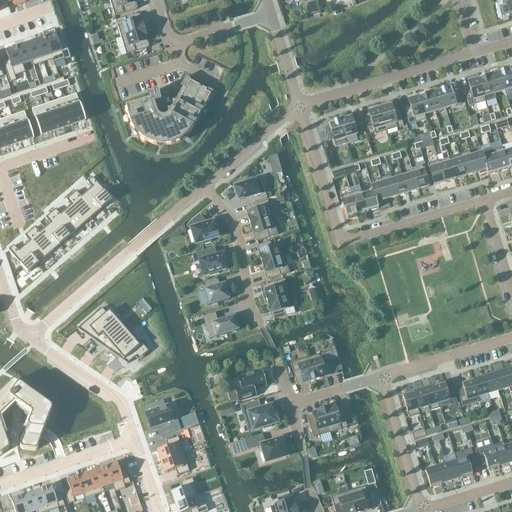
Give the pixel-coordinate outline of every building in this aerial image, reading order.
[(134,0),(109,0),(115,17),(137,10),(135,4),(134,1),(135,0),(134,0)] [(511,0),(500,0),(501,2),(498,2),(498,6),(501,6),(502,11),(498,11),(501,21),(503,20),(503,21),(508,20),(508,19),(511,17),(511,0)] [(138,14),(116,21),(121,38),(144,31),(142,23),(141,23),(140,20),(138,14)] [(144,31),(121,38),(126,55),(148,48),(146,42),(147,42),(146,39),(146,38),(144,31)] [(56,34),(45,38),(53,60),(54,63),(64,60),(64,61),(71,59),(65,42),(59,44),(56,34)] [(45,38),(36,41),(43,64),(53,60),(45,38)] [(36,41),(26,45),(32,62),(33,67),(43,64),(36,41)] [(26,45),(16,48),(22,66),(23,65),(32,62),(26,45)] [(9,61),(3,63),(10,83),(16,81),(15,77),(25,73),(23,65),(22,66),(16,48),(6,52),(9,61)] [(220,78),(225,68),(221,66),(215,76),(220,78)] [(505,91),(506,96),(511,94),(511,75),(511,76),(510,70),(500,73),(505,91)] [(505,91),(500,73),(490,76),(489,76),(495,94),(505,91)] [(489,76),(479,79),(484,98),(485,97),(486,102),(496,99),(495,94),(489,76)] [(149,100),(126,107),(128,116),(131,115),(133,121),(130,121),(135,131),(137,130),(141,134),(138,136),(140,137),(141,138),(141,139),(142,139),(143,140),(144,141),(146,142),(150,144),(155,145),(159,146),(164,146),(168,146),(173,145),(174,144),(175,144),(176,143),(178,143),(179,142),(181,141),(182,140),(181,138),(185,135),(187,137),(193,128),(191,126),(193,121),(196,123),(200,114),(199,113),(200,110),(202,111),(211,95),(206,93),(207,91),(190,82),(191,81),(185,78),(180,87),(186,90),(171,117),(171,118),(170,120),(161,122),(155,119),(153,113),(151,106),(158,104),(159,107),(167,105),(164,95),(159,96),(158,92),(148,95),(149,100)] [(464,90),(469,107),(475,105),(475,106),(486,102),(485,97),(484,98),(479,79),(478,79),(478,80),(468,83),(470,89),(464,90)] [(451,88),(440,91),(445,109),(456,106),(462,104),(458,92),(452,94),(451,88)] [(445,109),(440,91),(430,94),(429,94),(435,112),(445,109)] [(435,112),(429,94),(419,97),(425,116),(435,112)] [(76,95),(65,98),(74,125),(85,121),(76,95)] [(425,116),(419,97),(419,98),(409,101),(410,107),(404,108),(409,125),(415,123),(426,120),(425,116)] [(65,98),(54,102),(63,129),(74,125),(65,98)] [(54,102),(43,106),(52,132),(63,129),(54,102)] [(379,107),(386,132),(398,128),(404,126),(398,107),(392,109),(391,106),(386,107),(386,105),(379,107)] [(43,106),(32,110),(41,136),(52,132),(43,106)] [(375,135),(386,132),(379,107),(372,109),(373,111),(368,113),(369,116),(364,118),(367,130),(373,128),(375,135)] [(24,112),(12,117),(21,143),(33,139),(24,112)] [(12,117),(1,120),(10,147),(21,143),(12,117)] [(347,144),(358,141),(356,133),(361,132),(358,120),(352,121),(351,118),(346,119),(346,117),(339,119),(345,139),(346,144),(347,144)] [(329,128),(323,130),(327,142),(333,140),(335,147),(346,144),(345,139),(339,119),(332,121),(333,123),(328,125),(329,128)] [(1,120),(0,120),(0,150),(10,147),(1,120)] [(509,127),(507,121),(495,124),(497,131),(509,127)] [(498,173),(509,170),(504,153),(502,148),(492,152),(493,156),(498,173)] [(466,176),(476,173),(471,157),(470,152),(459,155),(460,160),(461,160),(466,176)] [(482,155),(483,159),(487,173),(488,176),(498,173),(493,156),(492,152),(482,155)] [(480,175),(487,173),(483,159),(482,155),(481,154),(471,157),(476,173),(479,172),(480,175)] [(278,161),(276,155),(273,156),(269,157),(271,164),(278,161)] [(450,163),(455,180),(466,176),(461,160),(460,160),(450,163)] [(440,166),(439,161),(428,165),(434,186),(445,183),(440,166)] [(445,183),(455,180),(450,163),(440,166),(445,183)] [(354,167),(344,170),(346,176),(356,173),(354,167)] [(344,170),(332,173),(334,180),(346,176),(344,170)] [(424,171),(413,174),(418,191),(428,188),(424,171)] [(413,174),(402,177),(407,194),(418,191),(413,174)] [(387,200),(397,197),(393,184),(392,181),(391,176),(380,179),(382,184),(387,200)] [(397,197),(407,194),(402,177),(392,181),(393,184),(397,197)] [(92,188),(86,192),(100,208),(101,209),(102,209),(101,208),(104,205),(105,206),(112,200),(92,178),(87,182),(92,188)] [(261,180),(255,181),(234,188),(237,197),(238,197),(239,201),(253,197),(254,202),(267,199),(265,193),(261,180)] [(373,192),(376,203),(387,200),(382,184),(381,184),(371,187),(373,193),(373,192)] [(351,194),(358,215),(368,212),(363,196),(363,195),(362,191),(351,194)] [(76,192),(71,196),(91,218),(97,213),(96,212),(100,208),(86,192),(81,197),(76,192)] [(363,195),(363,196),(368,212),(378,209),(376,203),(373,192),(373,193),(363,195)] [(358,215),(351,194),(340,197),(347,218),(348,218),(349,220),(357,218),(357,216),(358,215)] [(71,206),(66,211),(79,226),(84,223),(84,224),(91,218),(71,196),(66,200),(71,206)] [(285,196),(272,198),(274,207),(286,204),(285,196)] [(268,201),(246,207),(248,213),(247,214),(248,217),(250,225),(273,218),(268,201)] [(55,210),(50,214),(70,236),(76,231),(75,230),(79,227),(80,228),(80,227),(79,226),(66,211),(60,216),(55,210)] [(50,224),(45,229),(58,245),(59,246),(60,245),(59,244),(63,241),(64,242),(70,236),(50,214),(46,218),(50,224)] [(199,216),(187,226),(190,230),(191,230),(196,244),(201,243),(202,245),(211,243),(210,240),(220,237),(217,228),(215,229),(213,222),(206,225),(199,216)] [(278,235),(273,218),(250,225),(253,233),(253,232),(254,236),(255,236),(256,242),(278,235)] [(34,228),(29,232),(49,255),(55,249),(54,248),(58,245),(45,229),(39,234),(34,228)] [(30,242),(24,247),(38,263),(38,262),(42,259),(43,260),(49,255),(29,232),(25,236),(30,242)] [(270,242),(258,246),(259,251),(259,252),(260,255),(259,255),(262,263),(280,258),(276,246),(272,248),(270,242)] [(13,246),(8,251),(28,273),(34,267),(33,266),(37,263),(38,264),(39,263),(38,262),(38,263),(24,247),(18,252),(13,246)] [(192,255),(194,263),(199,262),(204,277),(209,275),(210,277),(219,274),(218,272),(227,270),(225,263),(226,262),(224,254),(213,257),(211,249),(192,255)] [(264,271),(265,271),(266,274),(268,280),(290,273),(285,256),(280,258),(262,263),(264,271)] [(207,289),(204,290),(209,306),(230,300),(225,283),(219,285),(217,279),(205,282),(207,289)] [(285,279),(263,286),(265,292),(266,295),(265,295),(268,303),(291,296),(285,279)] [(268,303),(270,311),(271,314),(272,314),(274,320),(286,316),(296,313),(294,308),(291,296),(268,303)] [(142,299),(137,304),(142,309),(147,305),(142,299)] [(91,319),(82,327),(92,338),(91,338),(94,342),(98,338),(117,321),(109,312),(106,314),(105,315),(103,312),(104,312),(101,309),(90,318),(91,319)] [(239,331),(235,316),(218,321),(215,314),(203,317),(207,331),(214,329),(216,338),(239,331)] [(117,321),(98,338),(106,348),(109,352),(113,348),(114,348),(113,347),(129,334),(128,334),(120,323),(117,321)] [(114,348),(113,348),(127,365),(135,358),(138,355),(137,354),(143,348),(132,335),(133,334),(131,332),(128,334),(129,334),(113,347),(114,348)] [(337,373),(334,361),(328,362),(322,364),(319,355),(308,358),(315,381),(322,379),(322,378),(326,377),(332,375),(337,373)] [(315,381),(308,358),(291,363),(297,385),(303,383),(303,384),(307,383),(315,381)] [(266,387),(261,371),(238,378),(241,388),(235,390),(239,403),(256,397),(254,391),(266,387)] [(504,372),(493,375),(498,392),(509,389),(504,372)] [(493,375),(483,378),(488,395),(498,392),(493,375)] [(473,381),(472,381),(478,398),(488,395),(483,378),(473,381)] [(462,387),(456,388),(462,408),(479,403),(478,398),(472,381),(462,384),(462,387)] [(0,394),(0,450),(20,444),(37,450),(52,411),(51,409),(14,383),(12,383),(0,394)] [(433,387),(434,387),(440,409),(451,406),(457,404),(451,385),(445,387),(444,384),(433,387)] [(434,387),(423,390),(428,407),(430,412),(440,409),(434,387)] [(423,390),(414,393),(419,410),(428,407),(423,390)] [(409,418),(420,415),(419,410),(414,393),(402,396),(409,418)] [(152,412),(146,414),(149,423),(148,423),(150,430),(158,427),(162,436),(176,431),(168,407),(165,408),(163,401),(149,406),(152,412)] [(261,409),(258,401),(240,407),(243,416),(248,414),(253,431),(263,428),(263,430),(271,428),(271,426),(277,424),(276,421),(278,421),(276,414),(274,414),(271,406),(261,409)] [(331,408),(324,410),(330,433),(348,428),(341,406),(335,408),(335,407),(331,408)] [(313,415),(307,417),(313,438),(330,433),(324,410),(316,413),(312,414),(313,415)] [(199,428),(193,430),(198,443),(204,441),(199,428)] [(426,436),(424,430),(412,434),(414,440),(426,437),(426,436)] [(261,447),(266,463),(287,457),(282,440),(265,445),(262,435),(245,440),(248,450),(261,447)] [(168,448),(157,451),(161,463),(184,455),(178,438),(166,442),(168,448)] [(429,446),(427,440),(415,443),(417,450),(429,446)] [(504,448),(503,443),(492,446),(499,468),(499,467),(509,464),(504,448)] [(499,468),(492,446),(476,451),(480,467),(486,465),(488,471),(499,468),(499,467),(499,468)] [(469,466),(475,464),(471,449),(454,454),(457,462),(462,479),(472,476),(469,466)] [(184,455),(161,463),(165,474),(175,470),(177,476),(189,472),(187,466),(188,466),(184,455)] [(462,479),(457,462),(446,465),(451,482),(461,479),(462,479)] [(117,464),(106,467),(112,485),(113,490),(115,493),(126,489),(124,485),(130,483),(126,471),(120,473),(117,464)] [(451,482),(446,465),(436,468),(441,485),(451,482)] [(106,467),(97,471),(103,488),(105,493),(113,490),(112,485),(106,467)] [(441,485),(436,468),(425,471),(430,489),(441,485)] [(370,470),(362,471),(364,484),(372,483),(370,470)] [(97,471),(87,474),(95,496),(105,493),(103,488),(97,471)] [(87,474),(77,477),(83,495),(85,500),(95,496),(87,474)] [(70,491),(64,493),(68,504),(75,502),(73,498),(83,495),(77,477),(67,481),(70,491)] [(182,489),(171,493),(175,504),(198,496),(193,479),(180,483),(182,489)] [(51,486),(41,490),(48,511),(59,508),(65,506),(60,494),(55,496),(51,486)] [(348,492),(354,511),(363,511),(366,511),(372,509),(365,487),(348,492)] [(48,511),(41,490),(31,493),(37,511),(48,511)] [(331,497),(335,511),(354,511),(348,492),(331,497)] [(31,493),(21,497),(26,511),(33,511),(37,511),(31,493)] [(198,496),(175,504),(177,511),(188,511),(190,511),(189,511),(207,511),(208,511),(206,505),(205,506),(201,495),(198,496)] [(270,507),(271,511),(295,511),(296,511),(294,504),(293,504),(292,501),(290,495),(278,499),(279,504),(270,507)] [(14,510),(8,511),(26,511),(21,497),(11,500),(14,510)]
